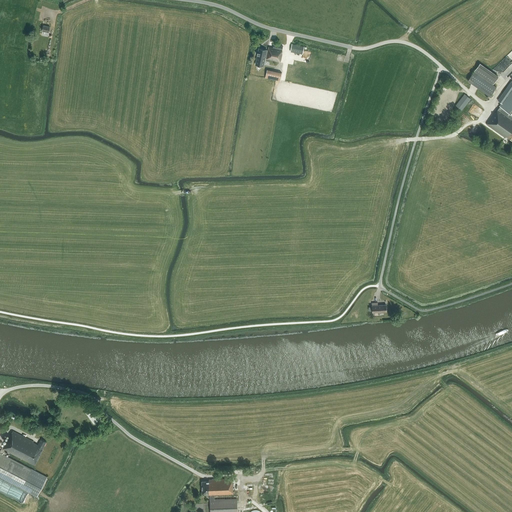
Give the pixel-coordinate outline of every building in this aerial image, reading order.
[(282,53),(282,50),(283,46),(273,44),(273,48),(269,47),(268,50),(261,49),(259,58),(261,58),(260,61),(265,62),(265,59),(280,62),(282,53)] [(303,54),(304,47),(292,44),(291,52),(303,54)] [(496,87),(493,85),(498,77),(480,64),(468,81),(490,96),(496,87)] [(280,81),(282,73),(267,70),(265,78),(280,81)] [(511,81),(498,101),(502,104),(498,109),(495,113),(495,112),(486,124),(505,138),(506,137),(508,138),(511,140),(511,81)] [(462,111),(471,99),(465,94),(455,105),(462,111)] [(481,114),(484,109),(474,104),(470,111),(471,112),(473,108),(478,111),(477,112),(481,114)] [(372,313),(378,313),(379,313),(381,313),(382,312),(387,312),(386,305),(378,305),(378,303),(372,303),(372,306),(372,313)] [(7,451),(34,465),(35,464),(43,448),(46,442),(41,439),(38,445),(33,442),(13,431),(10,436),(10,435),(5,444),(4,444),(0,451),(0,477),(37,496),(47,477),(5,455),(7,451)] [(231,499),(230,494),(233,494),(233,479),(209,480),(209,481),(202,481),(202,495),(210,495),(210,511),(237,511),(237,499),(231,499)]
